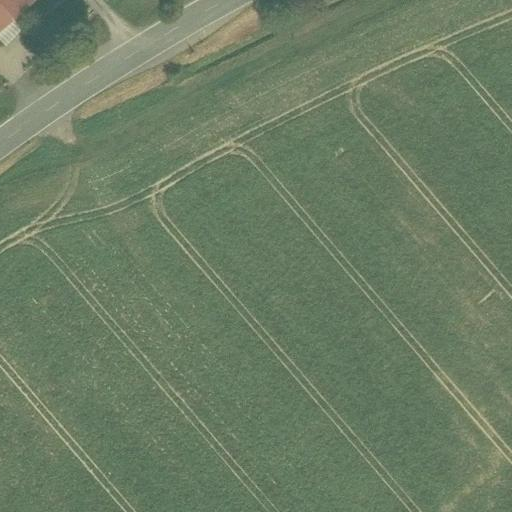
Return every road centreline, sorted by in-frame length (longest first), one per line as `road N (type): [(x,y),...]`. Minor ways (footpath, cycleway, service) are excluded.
road 1 (track): [(45,111),(73,144),(103,145),(390,0)]
road 2 (secondary): [(0,143),(227,0)]
